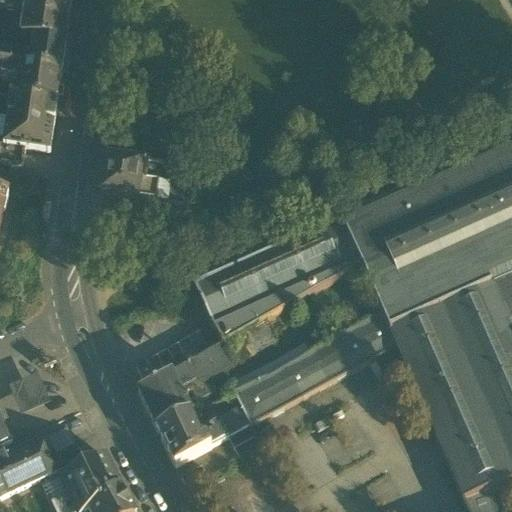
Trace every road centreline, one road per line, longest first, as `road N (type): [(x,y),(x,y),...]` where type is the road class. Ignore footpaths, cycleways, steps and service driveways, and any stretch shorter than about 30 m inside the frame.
road 1 (secondary): [(77,315),(71,221),(103,0)]
road 2 (secondary): [(172,511),(77,315)]
